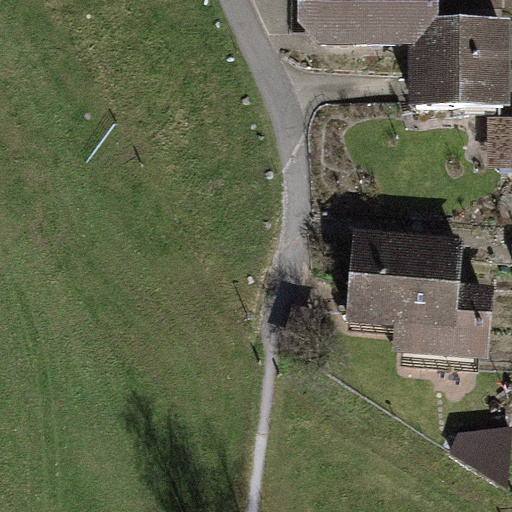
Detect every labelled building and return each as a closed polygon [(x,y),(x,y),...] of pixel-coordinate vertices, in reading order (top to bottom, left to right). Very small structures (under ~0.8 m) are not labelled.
[(297,0),(298,32),(319,54),(413,53),(439,27),(438,0),(297,0)] [(508,27),(439,27),(413,53),(412,113),(508,113),(508,27)] [(511,122),(487,123),(488,171),(511,171),(511,122)] [(462,248),(354,238),(346,333),(394,337),(392,359),(488,367),(495,294),(458,291),(462,248)] [(316,317),(291,311),(281,353),(306,359),(316,317)] [(509,433),(458,439),(451,461),(505,491),(509,433)]
